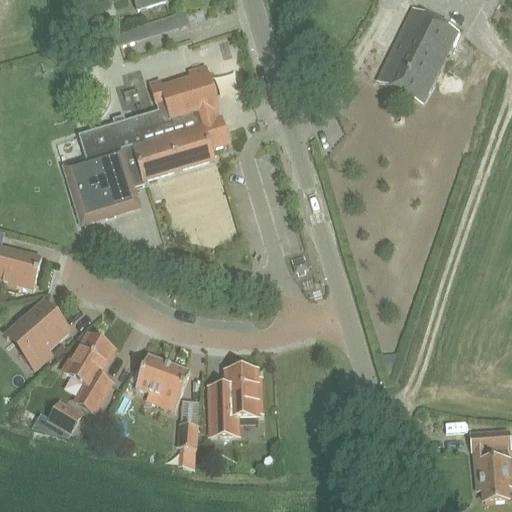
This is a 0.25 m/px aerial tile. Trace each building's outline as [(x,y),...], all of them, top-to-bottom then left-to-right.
[(134,0),(139,13),(166,5),(164,0),(134,0)] [(422,106),(446,58),(458,32),(415,11),(379,84),(422,106)] [(136,44),(132,31),(116,36),(120,49),(136,44)] [(145,183),(214,163),(211,152),(230,146),(222,120),(219,121),(217,112),(219,111),(206,70),(190,75),(192,82),(163,91),(161,84),(151,87),(159,115),(113,128),(135,191),(146,188),(145,183)] [(140,210),(135,191),(113,128),(79,138),(86,163),(64,169),(82,228),(140,210)] [(34,295),(42,262),(0,251),(0,290),(15,294),(16,290),(34,295)] [(50,355),(72,336),(43,303),(3,339),(35,375),(54,359),(50,355)] [(64,375),(84,387),(73,406),(94,418),(99,408),(112,387),(99,379),(114,354),(89,338),(76,360),(73,359),(64,375)] [(191,375),(148,359),(136,391),(137,392),(137,391),(164,401),(161,409),(174,414),(175,415),(191,375)] [(226,375),(227,388),(210,388),(211,439),(238,439),(238,421),(258,420),(257,401),(261,397),(261,386),(257,383),(257,374),(226,375)] [(81,419),(60,407),(50,424),(70,436),(81,419)] [(200,429),(180,427),(178,451),(198,453),(200,429)] [(475,454),(478,489),(483,488),(484,505),(506,503),(505,490),(511,490),(508,461),(507,451),(510,451),(509,435),(471,438),(473,454),(475,454)]
